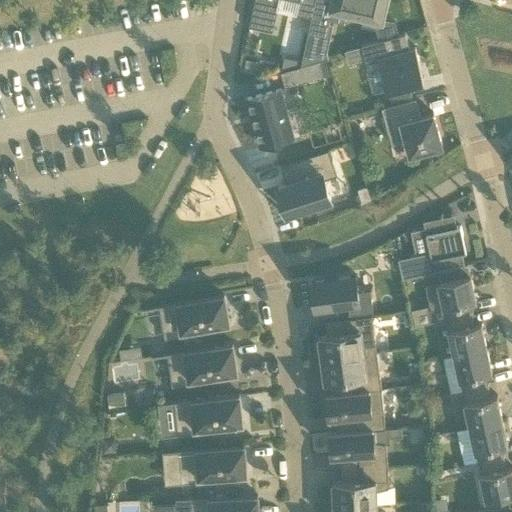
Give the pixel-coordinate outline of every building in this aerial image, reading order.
[(312,19),(316,0),(255,0),(250,28),(273,33),(280,0),(293,0),(299,1),(296,16),(312,19)] [(387,0),(332,0),(328,19),(344,23),(346,15),(382,23),(387,0)] [(302,61),(301,67),(325,60),(333,25),(312,20),(302,61)] [(387,90),(422,81),(423,80),(425,80),(424,78),(421,67),(416,47),(410,49),(406,34),(362,46),(367,64),(379,60),(387,90)] [(360,47),(345,52),(348,64),(363,60),(360,47)] [(285,57),(281,72),(301,67),(302,61),(285,57)] [(257,62),(247,60),(244,71),(254,73),(257,62)] [(305,83),(301,67),(281,72),(286,88),(305,83)] [(281,89),(247,98),(260,146),(294,137),(281,89)] [(416,99),(383,108),(392,144),(407,140),(411,154),(420,152),(421,155),(441,149),(440,146),(442,145),(434,114),(421,117),(416,99)] [(281,166),(286,180),(290,179),(291,183),(287,184),(279,187),(288,213),(313,205),(315,211),(332,205),(329,196),(324,180),(338,175),(329,150),(281,166)] [(259,171),(264,184),(282,179),(277,165),(259,171)] [(402,279),(465,266),(459,238),(463,237),(460,227),(437,232),(434,220),(423,222),(430,252),(398,259),(402,279)] [(312,282),(315,307),(348,303),(350,315),(374,312),(371,290),(359,292),(357,276),(312,282)] [(447,319),(473,313),(470,302),(477,300),(471,276),(426,285),(432,310),(445,307),(447,319)] [(160,306),(160,307),(166,338),(198,332),(197,328),(202,327),(202,329),(211,327),(211,326),(229,323),(230,323),(225,294),(224,294),(224,295),(179,303),(179,302),(177,302),(177,303),(160,306)] [(455,355),(487,348),(482,324),(476,325),(473,313),(447,319),(450,331),(455,355)] [(319,360),(377,352),(373,316),(345,320),(347,333),(319,337),(320,344),(317,344),(319,360)] [(168,354),(168,355),(173,386),(205,381),(205,377),(209,376),(210,377),(219,376),(219,374),(236,372),(238,372),(233,343),(232,343),(232,344),(187,351),(187,350),(186,351),(168,354)] [(463,391),(489,385),(486,373),(492,372),(487,348),(455,355),(460,379),(463,391)] [(354,392),(382,389),(377,352),(319,360),(321,375),(324,375),(325,382),(353,378),(354,391),(354,392)] [(471,427),(503,420),(498,396),(491,397),(489,385),(463,391),(466,403),(465,403),(471,427)] [(358,431),(374,430),(386,429),(382,389),(354,392),(354,391),(327,394),(329,417),(357,415),(358,430),(358,431)] [(109,408),(126,405),(124,392),(108,394),(109,408)] [(175,402),(175,404),(178,434),(211,431),(210,427),(215,426),(215,427),(225,426),(225,425),(242,423),(244,423),(240,394),(239,394),(239,395),(194,400),(193,400),(192,400),(175,402)] [(479,463),(505,457),(502,445),(508,444),(503,420),(471,427),(476,451),(479,463)] [(375,442),(374,430),(358,431),(358,430),(330,432),(332,456),(359,454),(360,467),(389,466),(387,444),(375,442)] [(116,439),(103,440),(104,453),(117,452),(116,439)] [(197,449),(179,450),(182,483),(214,481),(214,476),(219,476),(219,477),(229,476),(229,475),(246,474),(247,474),(245,445),(244,445),(198,449),(197,449)] [(421,454),(422,464),(431,464),(431,453),(421,454)] [(505,457),(479,463),(481,474),(487,499),(511,493),(511,467),(507,468),(505,457)] [(331,505),(378,503),(377,491),(389,488),(389,466),(360,467),(361,481),(333,482),(334,489),(331,490),(331,505)] [(192,499),(192,500),(192,511),(258,511),(258,495),(257,495),(257,496),(211,498),(211,497),(210,497),(210,498),(192,499)] [(377,511),(378,503),(331,505),(331,511),(377,511)]
